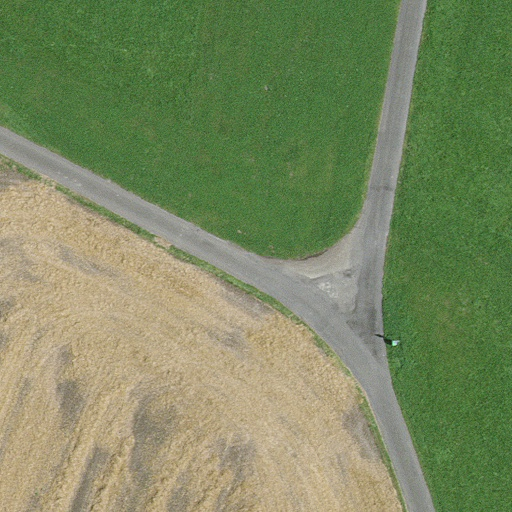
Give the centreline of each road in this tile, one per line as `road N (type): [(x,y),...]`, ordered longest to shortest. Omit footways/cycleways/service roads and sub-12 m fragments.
road 1 (track): [(0,140),(358,324)]
road 2 (track): [(358,324),(412,0)]
road 3 (track): [(358,324),(420,511)]
